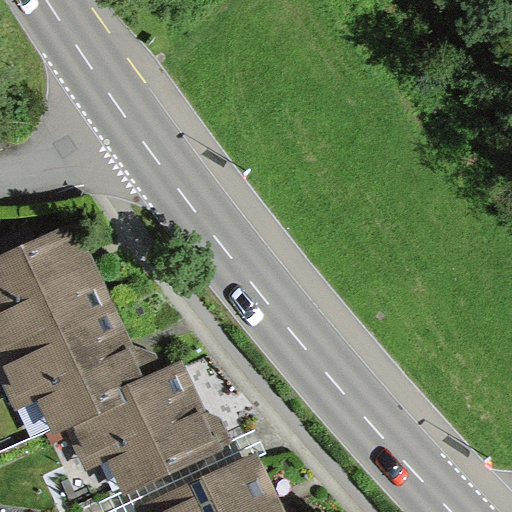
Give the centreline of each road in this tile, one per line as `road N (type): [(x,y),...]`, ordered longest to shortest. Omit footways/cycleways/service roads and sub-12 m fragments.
road 1 (secondary): [(450,511),(324,372),(130,128)]
road 2 (secondary): [(130,128),(48,0)]
road 3 (residential): [(130,128),(0,171)]
